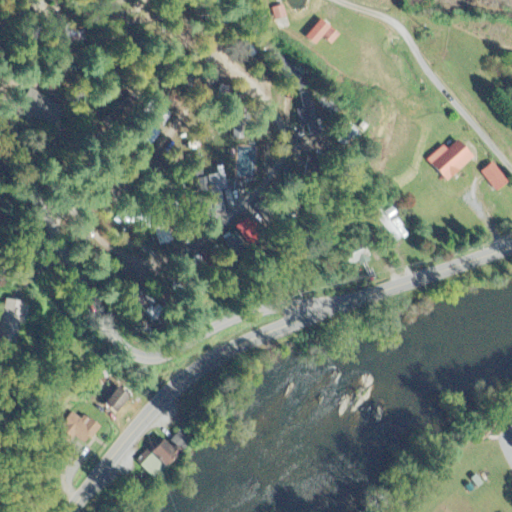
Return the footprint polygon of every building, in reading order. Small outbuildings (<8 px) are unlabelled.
[(275,10),(277,21),(288,19),(286,7),(275,10)] [(310,39),(320,47),(327,38),(332,42),(339,32),(325,21),(310,39)] [(21,114),(52,128),(62,106),(30,92),(21,114)] [(447,146),(430,161),(451,183),(478,158),(462,141),(451,151),(447,146)] [(511,183),(511,182),(495,164),(483,174),(500,194),(511,183)] [(210,177),(213,193),(230,189),(227,174),(210,177)] [(378,217),(395,245),(410,236),(393,208),(378,217)] [(255,250),(268,241),(252,219),(240,228),(255,250)] [(0,334),(0,337),(20,342),(27,305),(7,301),(0,334)] [(121,414),(135,398),(123,388),(109,404),(121,414)] [(68,412),(56,435),(70,442),(72,439),(85,446),(96,426),(68,412)] [(162,447),(158,442),(138,462),(156,482),(194,445),(183,433),(171,445),(168,441),(162,447)]
